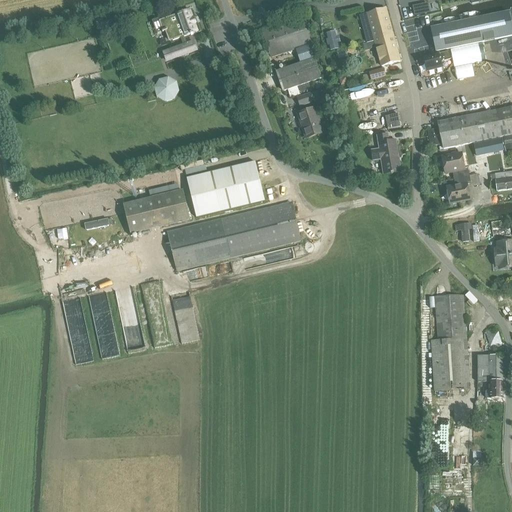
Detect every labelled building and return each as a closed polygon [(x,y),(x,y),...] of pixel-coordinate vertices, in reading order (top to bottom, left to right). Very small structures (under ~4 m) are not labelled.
[(421,4),(413,6),(415,16),(423,14),(421,4)] [(368,14),(375,39),(393,35),(386,9),(368,14)] [(185,55),(197,51),(194,42),(187,44),(184,37),(191,34),(192,35),(194,35),(194,33),(198,32),(195,24),(196,24),(196,22),(195,23),(194,20),(195,19),(194,18),(193,18),(190,10),(161,21),(164,31),(162,31),(163,33),(167,31),(171,42),(181,38),(184,45),(182,46),(185,55)] [(436,52),(511,36),(511,22),(510,12),(431,29),(436,52)] [(297,50),(307,46),(315,44),(305,15),(262,30),(261,27),(254,30),(257,40),(265,37),(272,58),(297,50)] [(108,25),(105,19),(97,22),(100,29),(108,25)] [(337,37),(336,31),(328,33),(329,39),(327,39),(329,46),(331,45),(332,50),(340,48),(339,42),(341,42),(340,36),(337,37)] [(375,39),(382,67),(401,62),(393,35),(375,39)] [(164,53),(167,61),(174,59),(171,50),(164,53)] [(449,52),(424,58),(427,72),(444,68),(442,62),(451,60),(449,52)] [(312,83),(322,79),(315,59),(312,60),(301,63),(278,71),(284,92),(288,90),(298,87),(312,83)] [(372,81),(386,77),(384,69),(370,73),(372,81)] [(168,78),(160,80),(155,88),(157,97),(165,102),(174,99),(178,92),(176,83),(168,78)] [(322,81),(314,84),(316,90),(324,87),(322,81)] [(291,98),(300,95),(300,93),(298,87),(288,90),(291,98)] [(307,139),(323,134),(315,109),(309,111),(307,105),(313,103),(310,94),(298,98),(303,113),(299,114),(307,139)] [(511,98),(437,114),(438,121),(442,141),(444,149),(511,135),(511,98)] [(386,116),(388,129),(401,127),(399,114),(386,116)] [(438,121),(428,124),(432,143),(442,141),(438,121)] [(384,175),(402,172),(396,140),(389,141),(388,135),(378,137),(380,149),(372,151),(374,162),(382,160),(384,175)] [(501,138),(474,144),(477,157),(493,154),(504,152),(501,138)] [(453,172),(454,179),(470,176),(468,168),(465,169),(462,154),(442,158),(445,174),(453,172)] [(256,162),(187,179),(197,219),(265,202),(256,162)] [(494,183),(497,182),(498,192),(508,191),(505,173),(496,175),(496,178),(494,179),(494,183)] [(471,184),(470,176),(454,179),(456,187),(448,188),(451,204),(471,200),(468,185),(471,184)] [(131,235),(190,220),(183,190),(123,205),(131,235)] [(178,271),(301,241),(292,203),(168,233),(178,271)] [(85,224),(87,231),(109,226),(107,220),(85,224)] [(511,241),(498,243),(499,250),(495,250),(496,265),(500,264),(501,269),(511,267),(511,241)] [(467,339),(464,296),(435,298),(438,341),(431,342),(434,392),(471,389),(467,339)] [(485,357),(478,357),(478,383),(490,383),(490,391),(487,391),(486,392),(486,398),(487,399),(490,399),(503,399),(503,390),(503,356),(490,356),(490,357),(485,357)]
